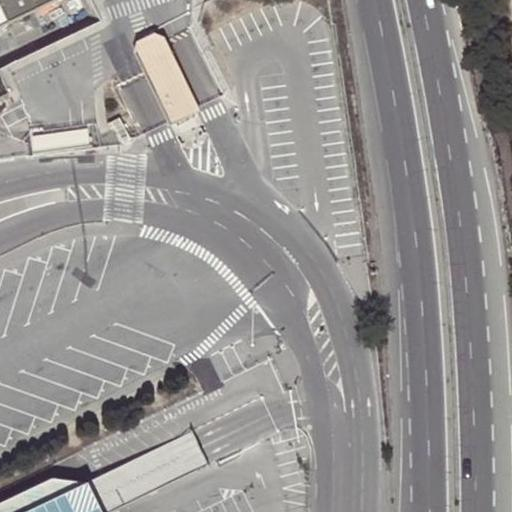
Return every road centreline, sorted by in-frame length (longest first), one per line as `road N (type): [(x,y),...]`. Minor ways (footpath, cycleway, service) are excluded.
road 1 (trunk): [(472,511),(461,232),(420,0)]
road 2 (trunk): [(373,0),(422,282),(427,386)]
road 3 (unclassified): [(427,386),(412,511)]
road 4 (trunk): [(427,386),(428,511)]
